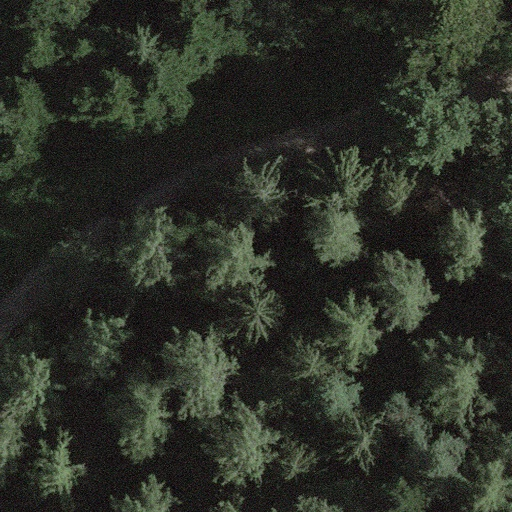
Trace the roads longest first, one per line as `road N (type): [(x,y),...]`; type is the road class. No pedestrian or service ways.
road 1 (track): [(0,312),(161,183),(443,81),(511,66)]
road 2 (track): [(266,145),(511,219)]
